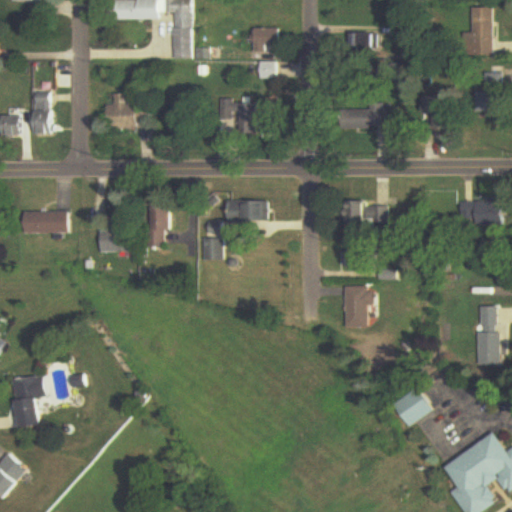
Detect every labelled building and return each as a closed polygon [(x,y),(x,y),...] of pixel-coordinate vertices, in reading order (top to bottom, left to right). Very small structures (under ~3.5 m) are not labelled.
[(164,21),(164,0),(122,0),(122,21),(164,21)] [(195,62),(196,0),(168,0),(168,14),(177,14),(176,61),(195,62)] [(479,58),(500,58),(500,10),(479,10),(479,58)] [(284,30),(257,30),(257,54),(270,54),(270,48),(284,48),(284,30)] [(382,56),(382,35),(354,35),(354,56),(382,56)] [(281,63),(262,63),(262,82),(281,82),(281,63)] [(39,135),(59,135),(59,94),(39,94),(39,135)] [(482,116),(503,116),(503,94),(482,94),(482,116)] [(111,107),(111,131),(157,131),(157,106),(141,106),(141,96),(119,96),(119,107),(111,107)] [(457,98),(433,98),(433,134),(457,134),(457,98)] [(238,102),(224,102),(224,135),(238,135),(238,102)] [(261,104),(245,105),(245,137),(261,136),(261,104)] [(265,104),(265,138),(282,138),(282,104),(265,104)] [(375,111),(345,111),(345,130),(392,130),(392,104),(375,104),(375,111)] [(28,117),(6,117),(6,137),(28,137),(28,117)] [(273,222),(273,202),(232,202),(232,222),(273,222)] [(509,226),(509,202),(465,202),(465,226),(509,226)] [(177,232),(177,204),(155,204),(155,247),(169,247),(169,232),(177,232)] [(392,204),(354,204),(354,229),(392,229),(392,204)] [(76,213),(31,213),(31,235),(76,235),(76,213)] [(209,262),(229,262),(229,224),(209,224),(209,262)] [(137,231),(106,231),(106,253),(137,253),(137,231)] [(344,269),(375,269),(375,250),(344,250),(344,269)] [(373,328),(373,287),(350,287),(350,328),(373,328)] [(505,367),(505,308),(483,308),(483,367),(505,367)] [(0,359),(4,362),(14,344),(0,336),(0,329),(1,328),(0,327),(0,359)] [(52,376),(20,381),(27,431),(50,427),(46,400),(55,398),(52,376)] [(80,389),(92,386),(90,376),(78,379),(80,389)] [(436,412),(421,388),(396,405),(412,428),(436,412)] [(511,448),(503,435),(451,469),(464,489),(456,493),(467,511),(490,511),(504,504),(495,489),(506,482),(511,492),(511,448)] [(0,490),(11,500),(36,473),(15,455),(0,471),(0,475),(3,478),(0,481),(0,490)]
